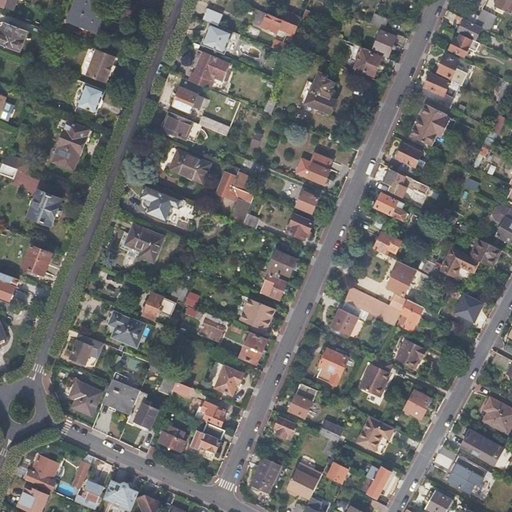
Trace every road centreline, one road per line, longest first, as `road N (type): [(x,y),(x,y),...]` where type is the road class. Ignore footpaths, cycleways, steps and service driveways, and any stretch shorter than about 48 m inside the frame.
road 1 (residential): [(223,498),(437,0)]
road 2 (residential): [(27,389),(181,0)]
road 3 (residential): [(511,295),(394,511)]
road 4 (residential): [(38,422),(223,498)]
